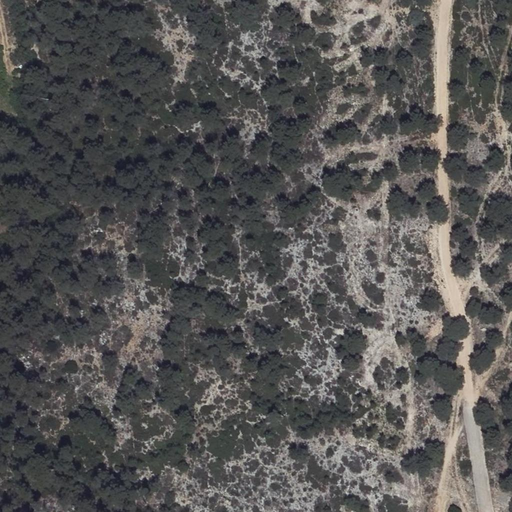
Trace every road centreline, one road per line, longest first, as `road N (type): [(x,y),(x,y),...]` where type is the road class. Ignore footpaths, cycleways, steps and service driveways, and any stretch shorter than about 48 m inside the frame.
road 1 (track): [(491,511),(446,250),(449,0)]
road 2 (track): [(454,302),(479,254),(475,221),(508,166),(499,84),(511,37)]
